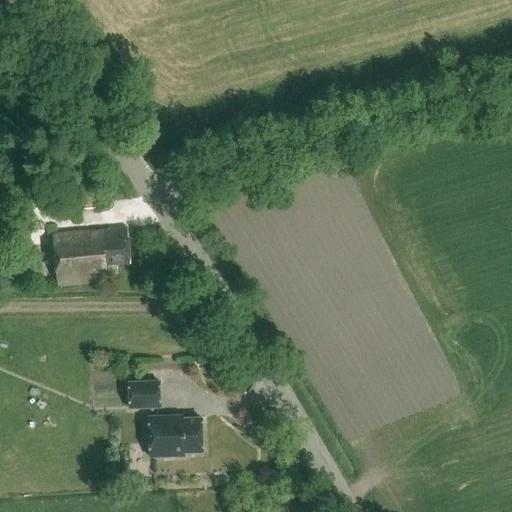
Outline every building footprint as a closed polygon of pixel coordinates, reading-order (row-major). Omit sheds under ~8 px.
[(92,177),(69,179),(72,211),(96,208),(92,177)] [(108,267),(131,264),(127,229),(54,236),(59,287),(109,282),(108,267)] [(99,374),(99,407),(125,407),(124,374),(99,374)] [(130,384),(131,410),(161,409),(161,383),(130,384)] [(176,455),(204,454),(203,420),(175,420),(175,417),(150,418),(151,458),(176,458),(176,455)]
